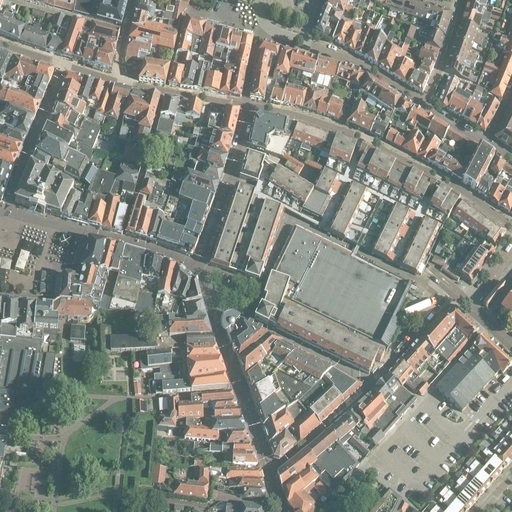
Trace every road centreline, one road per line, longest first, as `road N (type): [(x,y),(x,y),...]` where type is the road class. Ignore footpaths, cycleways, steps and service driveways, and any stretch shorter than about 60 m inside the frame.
road 1 (residential): [(244,105),(369,143),(511,231)]
road 2 (residential): [(425,105),(370,69),(263,24)]
road 3 (residential): [(221,0),(215,17),(184,14),(164,90)]
road 4 (residential): [(125,32),(4,0)]
road 5 (residential): [(0,41),(114,80)]
